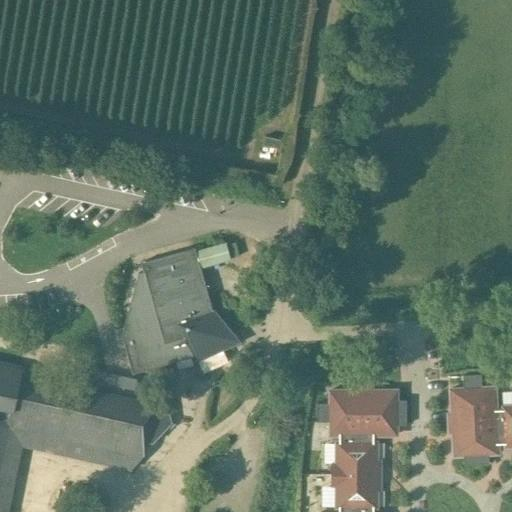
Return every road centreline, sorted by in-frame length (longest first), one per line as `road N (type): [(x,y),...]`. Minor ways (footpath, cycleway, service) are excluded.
road 1 (unclassified): [(409,324),(279,321),(330,0)]
road 2 (unclassified): [(417,511),(409,324)]
